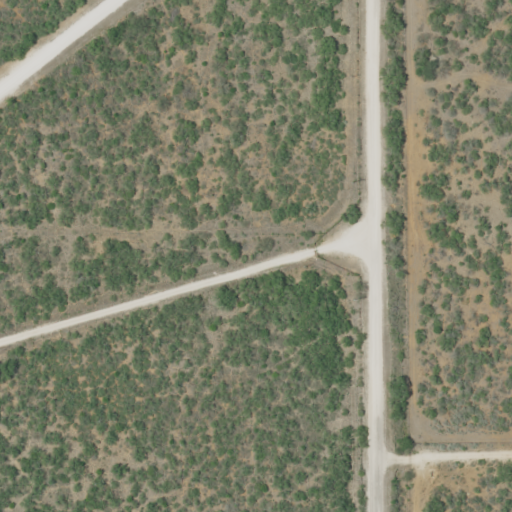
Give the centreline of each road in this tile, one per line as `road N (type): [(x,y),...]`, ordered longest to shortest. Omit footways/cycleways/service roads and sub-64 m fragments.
road 1 (residential): [(378,511),(372,0)]
road 2 (residential): [(375,199),(314,248),(0,339)]
